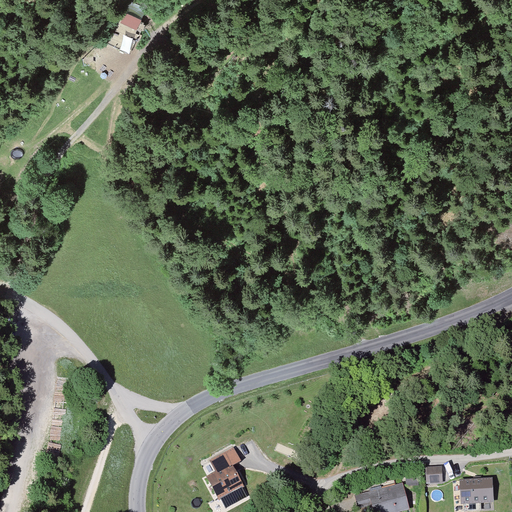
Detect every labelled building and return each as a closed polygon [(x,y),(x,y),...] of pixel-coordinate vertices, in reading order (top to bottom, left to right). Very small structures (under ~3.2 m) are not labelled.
[(120,10),(104,46),(133,58),(148,22),(120,10)] [(235,451),(211,468),(217,476),(205,485),(219,505),(246,485),(237,472),(246,465),(235,451)] [(441,469),(426,471),(428,488),(443,486),(441,469)] [(493,483),(460,484),(463,507),(496,505),(493,483)] [(361,511),(410,511),(404,488),(357,498),(361,511)]
